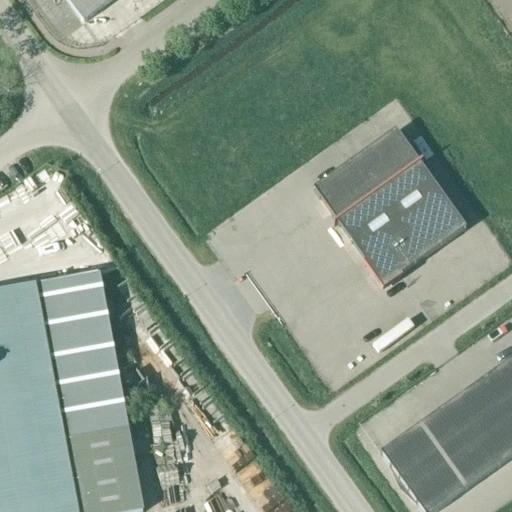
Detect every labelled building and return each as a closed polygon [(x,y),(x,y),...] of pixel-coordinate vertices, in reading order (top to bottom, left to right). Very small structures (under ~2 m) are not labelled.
[(63,0),(83,26),(118,0),(63,0)] [(313,193),(383,291),(465,232),(395,134),(313,193)] [(0,511),(140,511),(98,278),(34,290),(0,296),(0,511)] [(511,376),(506,368),(484,383),(507,415),(511,411),(511,376)] [(484,383),(462,398),(485,430),(490,427),(507,415),(484,383)] [(462,398),(440,414),(463,446),(474,438),(485,430),(462,398)] [(440,414),(419,429),(442,461),(458,450),(463,446),(440,414)] [(511,422),(507,415),(490,427),(511,456),(511,422)] [(485,430),(474,438),(498,471),(511,460),(511,456),(490,427),(485,430)] [(419,429),(379,457),(402,489),(442,461),(419,429)] [(463,446),(458,450),(481,483),(498,471),(474,438),(463,446)] [(458,450),(442,461),(465,494),(481,483),(458,450)] [(442,461),(402,489),(418,511),(440,511),(465,494),(442,461)]
